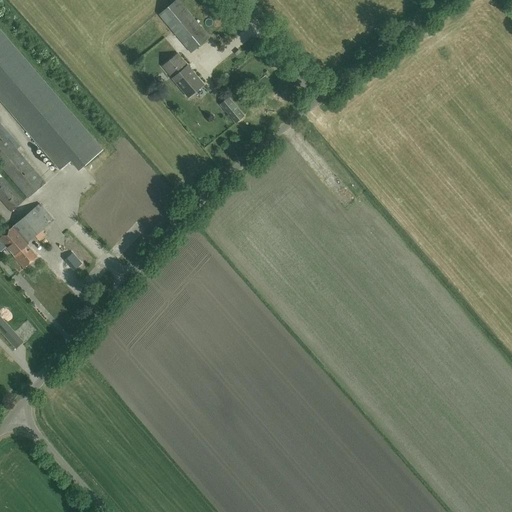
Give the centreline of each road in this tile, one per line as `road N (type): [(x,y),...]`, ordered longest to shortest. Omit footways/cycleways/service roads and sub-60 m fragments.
road 1 (unclassified): [(15,410),(198,198),(320,98)]
road 2 (unclassified): [(320,98),(442,0)]
road 3 (unclassified): [(104,511),(15,410)]
road 4 (unclassified): [(320,98),(234,0)]
